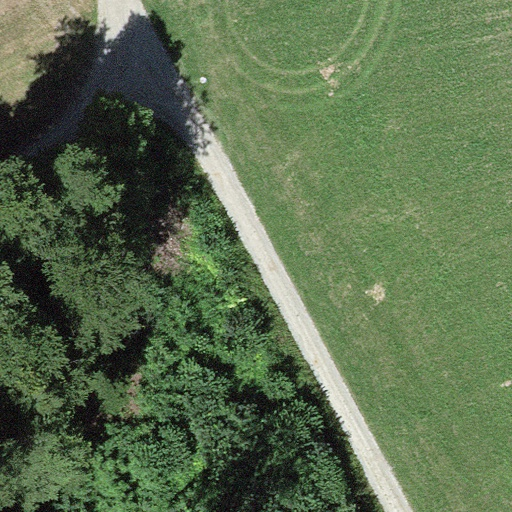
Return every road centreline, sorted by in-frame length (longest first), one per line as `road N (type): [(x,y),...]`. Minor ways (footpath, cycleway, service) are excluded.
road 1 (track): [(112,0),(143,72),(199,138),(399,511)]
road 2 (track): [(143,72),(37,160),(0,178)]
